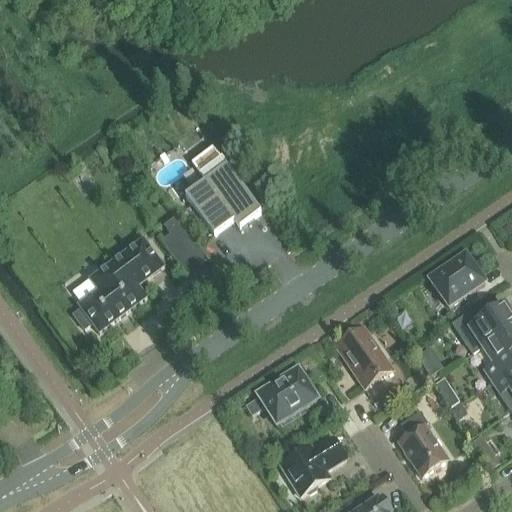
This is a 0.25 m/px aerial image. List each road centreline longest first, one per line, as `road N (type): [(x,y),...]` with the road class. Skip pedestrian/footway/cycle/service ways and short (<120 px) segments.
road 1 (residential): [(198,359),(511,145)]
road 2 (residential): [(2,498),(51,486),(144,426),(198,359)]
road 3 (residential): [(198,359),(169,371),(2,498)]
